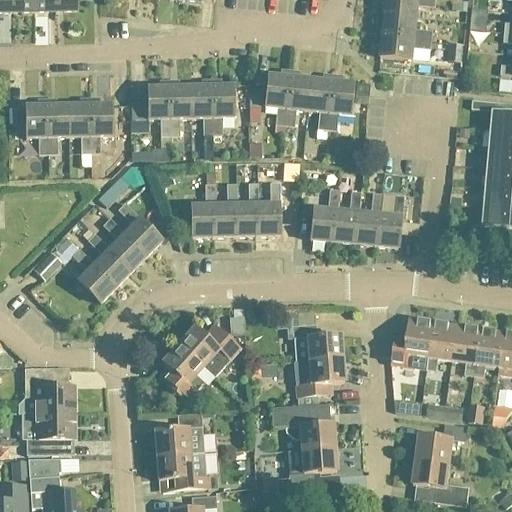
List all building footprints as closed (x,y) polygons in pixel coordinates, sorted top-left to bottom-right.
[(0,0),(0,14),(12,14),(11,0),(0,0)] [(33,0),(11,0),(12,14),(33,14),(33,0)] [(54,0),(33,0),(33,14),(55,13),(54,0)] [(54,0),(55,13),(77,13),(76,2),(76,0),(54,0)] [(436,1),(430,0),(379,0),(379,5),(385,6),(384,17),(417,20),(418,8),(435,10),(436,1)] [(453,2),(452,12),(467,13),(468,4),(453,2)] [(417,20),(384,17),(383,28),(377,28),(376,38),(431,43),(432,33),(416,32),(417,20)] [(511,36),(504,35),(503,45),(511,45),(511,36)] [(431,43),(376,38),(375,47),(381,48),(380,60),(413,63),(414,51),(430,52),(431,43)] [(511,68),(501,68),(500,78),(511,78),(511,68)] [(284,129),(290,73),(280,72),(279,78),(267,77),(264,110),(276,111),(275,128),(284,129)] [(300,74),(290,73),(284,129),(293,130),(295,113),(307,114),(310,81),(299,80),(300,74)] [(321,83),(310,81),(307,114),(319,115),(317,132),(326,133),(332,78),(322,77),(321,83)] [(332,78),(326,133),(336,134),(337,117),(350,118),(353,86),(341,85),(342,79),(332,78)] [(212,138),(211,82),(201,83),(201,89),(190,89),(190,122),(202,121),(203,138),(212,138)] [(211,82),(212,138),(221,138),(221,121),(233,121),(233,88),(221,88),(221,82),(211,82)] [(511,83),(499,82),(498,95),(511,96),(511,91),(511,83)] [(170,139),(168,83),(159,83),(159,89),(147,90),(147,123),(160,122),(160,139),(170,139)] [(190,122),(190,89),(178,89),(178,83),(168,83),(170,139),(179,139),(179,122),(190,122)] [(79,107),(68,107),(69,140),(80,140),(81,157),(90,156),(89,101),(79,101),(79,107)] [(99,101),(89,101),(90,156),(99,156),(99,139),(112,139),(111,106),(99,107),(99,101)] [(48,157),(46,102),(36,102),(37,108),(25,108),(25,141),(38,141),(38,158),(48,157)] [(56,102),(46,102),(48,157),(57,157),(57,140),(69,140),(68,107),(56,108),(56,102)] [(472,103),(471,112),(479,113),(479,104),(472,103)] [(501,106),(500,114),(511,115),(511,107),(501,106)] [(492,114),(490,133),(511,135),(511,115),(500,114),(493,113),(492,113),(492,114)] [(461,131),(460,140),(469,141),(470,131),(461,131)] [(511,135),(490,133),(489,152),(511,154),(511,135)] [(170,139),(160,139),(161,159),(170,159),(170,139)] [(511,154),(489,152),(487,171),(511,173),(511,154)] [(89,157),(90,181),(101,180),(101,157),(89,157)] [(280,184),(298,185),(300,166),(281,166),(280,184)] [(511,173),(487,171),(485,191),(511,192),(511,173)] [(205,207),(191,208),(191,241),(213,240),(213,207),(215,207),(214,187),(214,173),(205,173),(205,188),(205,207)] [(248,206),(236,207),(234,207),(235,240),(257,239),(256,206),(258,206),(257,186),(248,187),(248,206)] [(270,206),(258,206),(256,206),(257,239),(279,239),(278,206),(279,206),(279,186),(269,186),(270,206)] [(227,207),(215,207),(213,207),(213,240),(235,240),(234,207),(236,207),(236,187),(226,187),(227,207)] [(511,192),(485,191),(483,210),(511,212),(511,207),(511,192)] [(335,213),(337,213),(339,193),(329,192),(327,212),(313,211),(310,243),(332,245),(335,213)] [(335,213),(332,245),(353,247),(356,215),(358,215),(360,195),(351,194),(349,214),(337,213),(335,213)] [(356,215),(353,247),(375,249),(378,217),(380,217),(382,197),(372,196),(370,216),(358,215),(356,215)] [(378,217),(375,249),(397,251),(400,219),(401,219),(403,199),(394,198),(392,218),(380,217),(378,217)] [(122,236),(146,259),(161,244),(138,221),(139,220),(124,206),(118,213),(132,227),(123,235),(122,236)] [(176,210),(169,212),(171,219),(178,217),(176,210)] [(482,229),(486,230),(494,230),(501,231),(508,232),(511,231),(511,216),(511,212),(483,210),(482,229)] [(122,236),(123,235),(109,221),(102,228),(117,242),(108,251),(107,252),(130,275),(146,259),(122,236)] [(472,228),(471,237),(478,238),(479,229),(472,228)] [(107,252),(108,251),(94,237),(87,243),(101,258),(93,266),(92,267),(115,290),(130,275),(107,252)] [(92,267),(93,266),(79,252),(72,259),(86,273),(76,283),(100,306),(115,290),(92,267)] [(51,255),(33,272),(45,283),(61,266),(51,255)] [(243,311),(233,312),(233,321),(243,321),(243,311)] [(245,314),(244,316),(244,319),(246,321),(249,322),(252,321),(254,319),(254,316),(254,314),(252,312),(249,311),(247,312),(245,314)] [(296,314),(297,329),(292,329),(292,341),(293,341),(295,365),(308,364),(342,361),(340,337),(316,339),(315,328),(314,313),(296,314)] [(396,334),(394,344),(391,367),(403,369),(426,372),(428,360),(433,325),(409,321),(407,335),(396,334)] [(433,325),(428,360),(426,372),(436,374),(437,362),(452,364),(457,328),(433,325)] [(194,330),(178,347),(214,380),(240,352),(214,328),(204,339),(194,330)] [(481,332),(457,328),(452,364),(466,366),(464,378),(474,379),(481,332)] [(474,379),(473,384),(483,386),(483,380),(485,369),(499,371),(504,335),(481,332),(474,379)] [(511,336),(504,335),(499,371),(498,377),(511,378),(511,336)] [(214,380),(178,347),(162,365),(168,371),(159,381),(170,391),(188,407),(198,397),(194,394),(203,384),(196,378),(202,370),(214,380)] [(308,364),(295,365),(294,365),(296,388),(297,400),(320,398),(320,387),(343,385),(342,361),(308,364)] [(261,368),(250,369),(250,375),(251,381),(256,380),(261,374),(261,368)] [(24,372),(24,378),(24,398),(18,405),(18,414),(21,414),(21,416),(35,416),(74,416),(74,389),(69,389),(69,372),(24,372)] [(429,390),(428,404),(441,404),(442,390),(429,390)] [(405,416),(407,403),(394,401),(395,415),(405,416)] [(445,409),(428,407),(426,420),(443,422),(445,409)] [(470,407),(467,425),(483,427),(485,409),(470,407)] [(309,428),(308,416),(307,408),(270,411),(272,432),(285,431),(286,435),(296,444),(300,443),(301,452),(334,450),(332,426),(309,428)] [(462,425),(464,412),(445,409),(443,422),(462,425)] [(495,413),(492,429),(501,431),(507,422),(508,415),(495,413)] [(74,442),(74,416),(35,416),(21,416),(22,442),(26,442),(26,458),(52,458),(52,442),(74,442)] [(189,457),(203,456),(201,430),(202,430),(201,416),(177,418),(178,432),(154,433),(156,459),(189,457)] [(416,463),(449,468),(452,442),(467,444),(469,431),(445,427),(443,441),(419,438),(416,463)] [(334,450),(301,452),(303,476),(288,477),(289,481),(277,481),(278,498),(313,495),(312,476),(336,474),(334,450)] [(206,491),(203,456),(189,457),(156,459),(158,483),(182,481),(183,493),(206,491)] [(60,475),(60,462),(27,462),(27,463),(29,483),(31,511),(43,511),(42,511),(82,511),(73,511),(73,493),(59,494),(58,475),(60,475)] [(27,463),(11,464),(12,484),(29,483),(27,463)] [(449,468),(416,463),(413,487),(436,490),(434,505),(466,510),(468,491),(446,488),(449,468)] [(216,476),(205,477),(206,479),(207,491),(217,490),(216,476)] [(25,511),(25,488),(0,488),(0,511),(25,511)] [(245,499),(252,510),(262,503),(255,492),(245,499)] [(511,495),(499,503),(506,511),(511,507),(511,495)] [(201,511),(216,511),(215,499),(191,500),(191,511),(201,511)]
